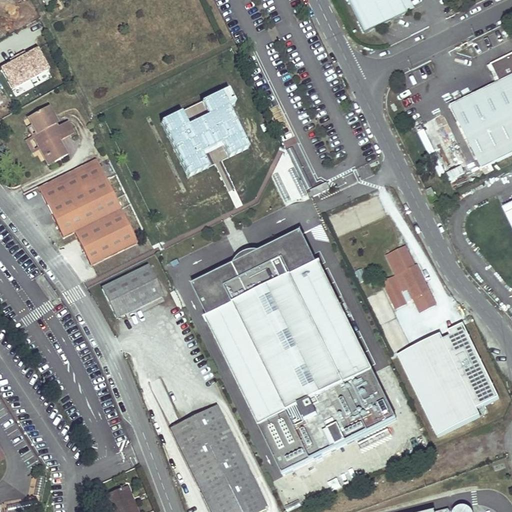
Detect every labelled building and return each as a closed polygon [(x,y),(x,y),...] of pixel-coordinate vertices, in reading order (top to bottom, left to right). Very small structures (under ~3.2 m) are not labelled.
[(2,0),(0,0),(0,13),(4,22),(12,18),(2,0)] [(32,8),(28,0),(9,9),(13,17),(32,8)] [(345,0),(364,38),(408,16),(399,0),(345,0)] [(399,0),(408,16),(414,13),(407,0),(399,0)] [(0,75),(9,92),(48,72),(35,48),(0,66),(0,75)] [(511,155),(511,55),(490,65),(499,83),(495,85),(471,96),(502,160),(511,155)] [(499,83),(490,65),(487,67),(495,85),(499,83)] [(502,160),(471,96),(450,106),(480,170),(502,160)] [(55,117),(49,107),(28,119),(36,135),(32,137),(43,158),(52,153),(57,161),(67,156),(60,142),(54,131),(57,129),(57,128),(52,119),(55,117)] [(75,133),(68,122),(57,128),(57,129),(54,131),(60,142),(75,133)] [(423,123),(418,126),(445,175),(451,172),(423,123)] [(57,161),(52,153),(43,158),(48,166),(57,161)] [(137,244),(96,160),(38,188),(64,238),(74,233),(91,267),(137,244)] [(464,174),(461,167),(451,172),(445,175),(448,182),(464,174)] [(310,191),(313,197),(329,189),(327,183),(310,191)] [(437,201),(431,188),(425,191),(431,203),(437,201)] [(511,211),(511,203),(502,208),(505,215),(511,211)] [(302,234),(261,254),(255,254),(252,254),(250,254),(245,256),(241,258),(239,260),(236,264),(234,268),(193,288),(209,320),(207,321),(284,478),(397,422),(320,265),(318,267),(302,234)] [(430,292),(417,267),(415,268),(405,248),(389,256),(399,275),(411,302),(430,292)] [(389,256),(384,258),(394,278),(399,275),(389,256)] [(163,296),(148,266),(136,272),(129,274),(102,289),(116,319),(163,296)] [(408,306),(395,279),(388,282),(401,309),(408,306)] [(450,341),(452,345),(466,338),(462,330),(448,337),(450,341)] [(397,361),(437,442),(479,421),(476,414),(498,403),(466,338),(452,345),(444,348),(442,345),(440,340),(397,361)] [(259,511),(266,509),(216,406),(170,429),(210,511),(259,511)] [(470,471),(488,465),(485,458),(471,463),(467,452),(453,457),(457,468),(467,465),(470,471)] [(123,488),(121,485),(119,486),(120,488),(104,495),(110,511),(136,511),(132,501),(129,503),(123,488)] [(129,503),(132,501),(126,486),(123,488),(129,503)]
